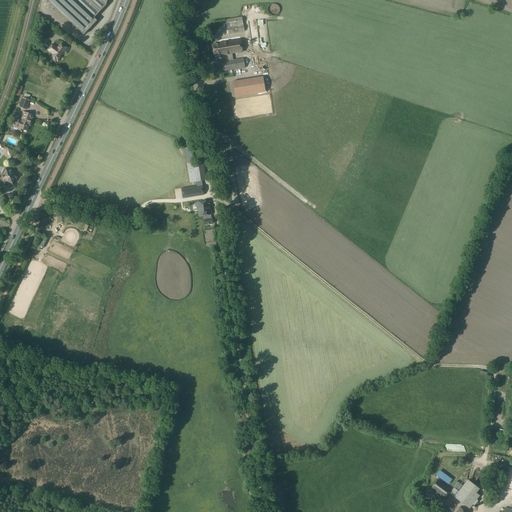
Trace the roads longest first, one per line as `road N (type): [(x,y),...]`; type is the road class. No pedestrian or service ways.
road 1 (track): [(482,511),(492,368),(429,369),(214,200),(151,201),(129,223),(34,194)]
road 2 (unclassified): [(264,511),(181,0)]
road 3 (secondary): [(0,268),(126,0)]
